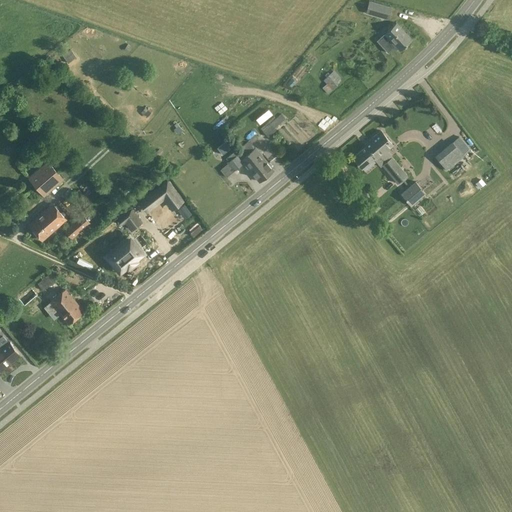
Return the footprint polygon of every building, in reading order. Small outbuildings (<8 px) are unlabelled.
[(378,11),(389,14),(391,7),(369,1),(366,13),(377,16),(378,11)] [(396,23),(384,34),(390,39),(382,46),(389,53),(396,46),(400,51),(412,40),(396,23)] [(70,50),(63,55),(68,63),(76,58),(70,50)] [(340,79),(333,71),(323,80),(332,89),(337,85),(335,83),(340,79)] [(254,117),(258,123),(272,114),(267,108),(254,117)] [(285,119),(281,114),(275,118),(280,124),(285,119)] [(260,129),(262,131),(267,136),(275,129),(270,123),(274,120),(272,118),(260,129)] [(381,130),(369,140),(374,147),(374,148),(386,162),(392,156),(386,150),(393,145),(381,130)] [(36,133),(30,139),(38,146),(44,140),(36,133)] [(244,163),(259,181),(274,169),(256,147),(255,148),(249,140),(226,158),(228,162),(227,163),(227,164),(220,170),(226,178),(244,163)] [(374,147),(369,140),(365,144),(366,145),(352,157),(361,168),(373,159),(380,167),(382,166),(397,184),(408,174),(392,156),(386,162),(374,148),(374,147)] [(214,150),(220,156),(229,147),(223,141),(214,150)] [(465,157),(453,143),(436,157),(447,171),(465,157)] [(416,166),(426,168),(428,158),(418,156),(416,166)] [(28,177),(44,196),(63,179),(47,161),(28,177)] [(162,172),(157,166),(152,170),(156,176),(162,172)] [(485,184),(480,179),(475,183),(479,188),(485,184)] [(168,182),(139,203),(147,213),(164,200),(172,210),(183,202),(168,182)] [(401,195),(411,207),(426,195),(416,182),(401,195)] [(42,240),(65,219),(52,205),(29,225),(42,240)] [(184,205),(177,210),(181,215),(187,209),(184,205)] [(123,225),(125,224),(131,231),(143,222),(132,208),(118,218),(123,225)] [(82,215),(64,230),(71,238),(89,223),(82,215)] [(131,238),(110,256),(121,270),(128,264),(130,265),(137,259),(136,258),(143,252),(131,238)] [(38,283),(43,290),(55,280),(50,273),(38,283)] [(84,311),(65,289),(49,302),(67,324),(84,311)] [(0,371),(6,367),(5,365),(18,354),(8,342),(0,348),(0,371)]
